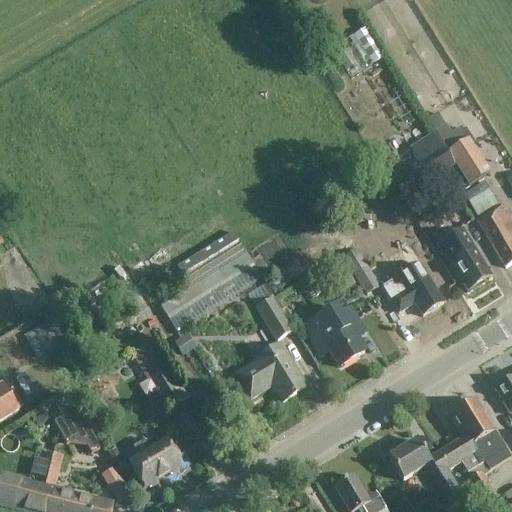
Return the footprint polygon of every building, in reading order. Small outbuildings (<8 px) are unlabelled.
[(385,23),(374,26),(379,45),(390,43),(385,23)] [(447,65),(435,72),(451,98),(463,92),(447,65)] [(433,139),(409,154),(428,184),(451,170),(433,139)] [(468,140),(446,154),(468,189),(490,175),(468,140)] [(511,243),(511,232),(498,209),(484,185),(463,197),(477,221),(475,222),(504,272),(511,266),(511,245),(511,244),(511,243)] [(392,228),(398,242),(415,236),(409,221),(392,228)] [(490,281),(472,252),(460,233),(435,248),(458,285),(461,284),(467,295),(490,281)] [(175,335),(260,281),(232,236),(175,270),(189,291),(159,309),(175,335)] [(378,291),(355,253),(342,261),(365,298),(378,291)] [(354,285),(347,274),(339,279),(336,281),(343,292),(354,285)] [(406,293),(398,281),(381,291),(398,318),(414,308),(422,321),(443,307),(426,280),(406,293)] [(292,335),(270,302),(272,301),(263,288),(247,297),(256,311),(255,313),(275,345),(292,335)] [(327,350),(339,370),(363,356),(351,336),(360,330),(348,311),(333,319),(332,317),(314,328),(311,324),(301,330),(317,357),(327,350)] [(23,338),(37,360),(62,344),(49,322),(23,338)] [(194,350),(186,337),(172,346),(180,358),(194,350)] [(138,353),(131,358),(146,383),(149,381),(166,413),(188,402),(179,387),(174,389),(165,372),(149,346),(138,353)] [(256,366),(234,379),(249,404),(271,390),(282,407),(305,392),(279,349),(255,364),(256,366)] [(511,380),(494,392),(510,417),(511,416),(511,380)] [(1,386),(0,386),(0,422),(23,409),(12,391),(7,395),(1,386)] [(60,419),(77,408),(69,393),(55,402),(60,419)] [(480,507),(481,506),(494,498),(481,477),(509,460),(503,452),(504,452),(474,404),(448,420),(462,442),(437,457),(446,474),(459,466),(470,483),(467,485),(480,507)] [(66,448),(69,446),(85,449),(90,458),(102,453),(92,433),(79,411),(54,425),(66,448)] [(445,474),(446,474),(437,457),(428,463),(416,445),(400,455),(397,451),(386,458),(389,462),(388,462),(401,484),(412,477),(423,470),(449,511),(463,503),(445,474)] [(137,465),(127,471),(141,493),(177,471),(175,466),(179,463),(171,450),(167,453),(164,448),(148,458),(141,447),(130,454),(137,465)] [(66,450),(64,479),(74,480),(76,451),(66,450)] [(109,511),(111,507),(54,493),(62,458),(52,456),(44,490),(45,490),(39,511),(109,511)] [(33,460),(29,477),(45,481),(50,464),(33,460)] [(0,511),(3,511),(39,511),(45,490),(44,490),(0,478),(0,511)] [(351,479),(333,490),(345,511),(383,511),(374,496),(365,502),(351,479)] [(502,511),(503,511),(494,498),(481,506),(483,511),(502,511)]
